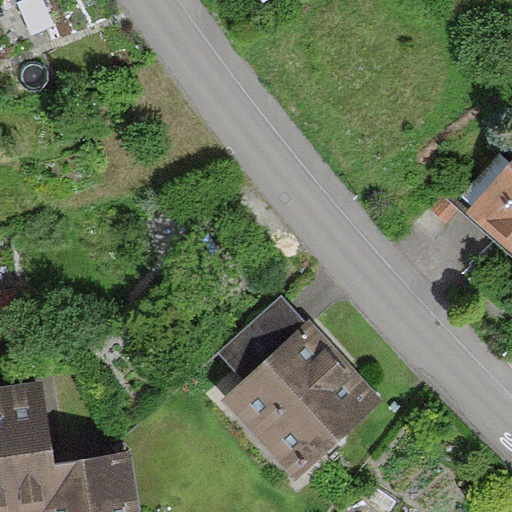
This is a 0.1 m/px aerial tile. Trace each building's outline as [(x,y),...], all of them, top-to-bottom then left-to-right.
[(511,166),(466,219),(511,258),(511,166)] [(0,338),(25,330),(13,293),(0,297),(0,338)] [(247,388),(311,327),(283,299),(220,360),(247,388)] [(354,371),(311,327),(247,388),(225,409),(301,487),(386,405),(354,371)] [(45,388),(0,394),(0,511),(139,511),(132,465),(58,476),(45,388)]
